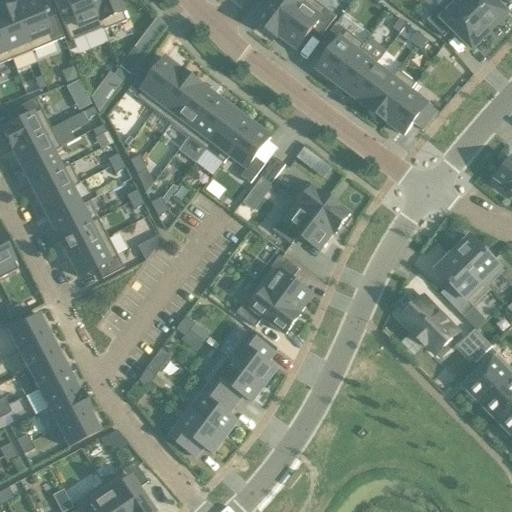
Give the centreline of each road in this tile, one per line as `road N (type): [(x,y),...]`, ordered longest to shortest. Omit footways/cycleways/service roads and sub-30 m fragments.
road 1 (residential): [(204,511),(107,402),(0,197)]
road 2 (residential): [(234,511),(312,412),(393,244),(429,191)]
road 3 (residential): [(218,29),(429,191)]
road 4 (residential): [(429,191),(511,96)]
